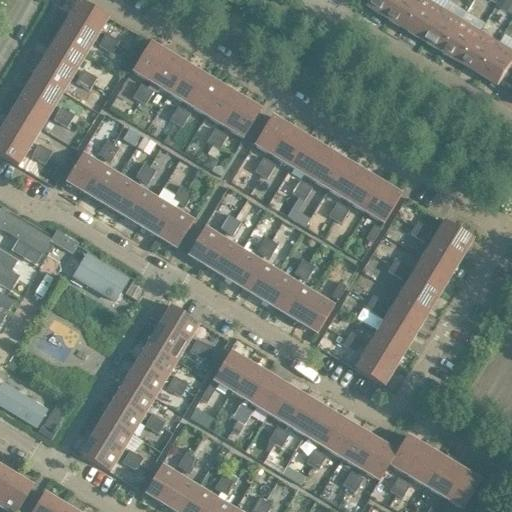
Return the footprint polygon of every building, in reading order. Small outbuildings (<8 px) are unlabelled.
[(372,0),(368,7),(388,19),(398,0),(372,0)] [(406,30),(424,0),(398,0),(388,19),(406,30)] [(424,41),(448,2),(444,0),(424,0),(406,30),(424,41)] [(511,4),(511,0),(499,0),(498,2),(497,5),(507,12),(511,4)] [(108,18),(82,2),(71,21),(97,37),(108,18)] [(443,52),(467,13),(448,2),(424,41),(443,52)] [(461,64),(481,32),(485,24),(467,13),(443,52),(461,64)] [(60,39),(86,55),(97,37),(71,21),(60,39)] [(480,75),(499,43),(481,32),(461,64),(480,75)] [(121,43),(107,35),(104,41),(117,49),(121,43)] [(48,58),(75,74),(86,55),(60,39),(48,58)] [(100,47),(114,55),(117,49),(104,41),(100,47)] [(149,43),(132,72),(151,83),(168,54),(149,43)] [(511,68),(511,67),(511,64),(511,50),(499,43),(480,75),(493,83),(490,87),(502,94),(508,84),(510,81),(511,80),(511,68)] [(169,94),(187,65),(168,54),(151,83),(169,94)] [(37,76),(63,92),(75,74),(48,58),(37,76)] [(188,105),(205,76),(187,65),(169,94),(188,105)] [(99,80),(85,72),(81,78),(95,86),(99,80)] [(63,92),(37,76),(26,95),(52,111),(63,92)] [(205,76),(188,105),(206,117),(224,88),(205,76)] [(78,84),(91,92),(95,86),(81,78),(78,84)] [(141,86),(132,100),(138,104),(147,90),(141,86)] [(224,88),(206,117),(225,128),(242,99),(224,88)] [(145,107),(153,94),(147,90),(138,104),(145,107)] [(52,111),(26,95),(14,113),(41,129),(52,111)] [(231,132),(244,139),(261,110),(242,99),(225,128),(221,135),(212,148),(219,152),(231,132)] [(76,117),(63,109),(59,115),(73,123),(76,117)] [(178,109),(169,122),(175,126),(184,112),(178,109)] [(182,130),(190,116),(184,112),(175,126),(182,130)] [(41,129),(14,113),(3,131),(30,148),(41,129)] [(55,121),(69,129),(73,123),(59,115),(55,121)] [(271,116),(254,145),(273,157),(290,128),(271,116)] [(129,128),(122,140),(134,148),(141,136),(134,131),(129,128)] [(291,168),(309,139),(290,128),(273,157),(291,168)] [(0,136),(0,155),(18,166),(30,148),(3,131),(0,136)] [(215,131),(206,145),(212,148),(221,135),(215,131)] [(139,144),(139,145),(151,152),(155,144),(144,137),(139,144)] [(310,179),(327,150),(309,139),(291,168),(310,179)] [(108,140),(100,154),(106,157),(114,144),(108,140)] [(112,161),(120,148),(114,144),(106,157),(112,161)] [(54,154),(40,146),(37,152),(50,160),(54,154)] [(327,150),(310,179),(328,190),(346,161),(327,150)] [(33,158),(47,166),(50,160),(37,152),(33,158)] [(83,153),(65,182),(84,193),(102,164),(83,153)] [(208,154),(202,165),(212,171),(219,160),(208,154)] [(263,160),(254,174),(260,177),(269,163),(263,160)] [(346,161),(328,190),(347,201),(364,173),(346,161)] [(145,162),(137,176),(143,180),(151,166),(145,162)] [(267,181),(275,167),(269,163),(260,177),(267,181)] [(103,204),(120,175),(102,164),(84,193),(103,204)] [(149,184),(157,170),(151,166),(143,180),(149,184)] [(364,173),(347,201),(365,213),(383,184),(364,173)] [(121,216),(139,187),(120,175),(103,204),(121,216)] [(300,182),(291,196),(297,200),(306,186),(300,182)] [(384,224),(402,195),(383,184),(365,213),(384,224)] [(182,185),(174,198),(180,202),(188,188),(182,185)] [(304,203),(312,190),(306,186),(297,200),(304,203)] [(139,187),(121,216),(140,227),(157,198),(139,187)] [(186,206),(194,192),(188,188),(180,202),(186,206)] [(157,198),(140,227),(158,238),(175,209),(157,198)] [(337,205),(328,218),(334,222),(343,208),(337,205)] [(341,226),(349,212),(343,208),(334,222),(341,226)] [(177,249),(195,220),(175,209),(158,238),(177,249)] [(230,214),(222,228),(228,231),(236,217),(230,214)] [(0,217),(0,249),(36,271),(50,248),(0,217)] [(234,235),(242,221),(236,217),(228,231),(234,235)] [(430,230),(416,221),(412,227),(426,236),(430,230)] [(473,239),(444,221),(433,240),(462,257),(473,239)] [(205,227),(187,255),(206,267),(223,238),(205,227)] [(372,245),(380,231),(373,227),(365,241),(372,245)] [(409,234),(422,242),(426,236),(412,227),(409,234)] [(78,243),(57,231),(50,241),(72,254),(78,243)] [(267,236),(259,250),(265,254),(273,240),(267,236)] [(224,278),(242,249),(223,238),(206,267),(224,278)] [(271,257),(279,244),(273,240),(265,254),(271,257)] [(422,258),(451,276),(462,257),(433,240),(422,258)] [(243,289),(260,260),(242,249),(224,278),(243,289)] [(87,256),(69,284),(112,311),(129,282),(87,256)] [(407,267),(394,258),(390,264),(404,273),(407,267)] [(410,277),(439,294),(451,276),(422,258),(410,277)] [(0,259),(0,289),(18,300),(31,278),(0,259)] [(304,259),(296,272),(302,276),(310,262),(304,259)] [(261,300),(279,272),(260,260),(243,289),(261,300)] [(308,280),(316,266),(310,262),(302,276),(308,280)] [(386,271),(400,279),(404,273),(390,264),(386,271)] [(279,272),(261,300),(280,312),(297,283),(279,272)] [(399,295),(428,313),(439,294),(410,277),(399,295)] [(339,299),(347,285),(341,281),(332,295),(339,299)] [(132,283),(125,295),(138,302),(145,291),(132,283)] [(297,283),(280,312),(298,323),(316,294),(297,283)] [(0,289),(0,329),(0,330),(18,300),(0,289)] [(317,334),(335,305),(316,294),(298,323),(317,334)] [(385,303),(371,295),(368,301),(381,310),(385,303)] [(428,313),(399,295),(388,314),(417,331),(428,313)] [(364,308),(378,316),(381,310),(368,301),(364,308)] [(199,324),(170,306),(159,325),(188,343),(199,324)] [(417,331),(388,314),(377,332),(406,350),(417,331)] [(148,344),(177,361),(188,343),(159,325),(148,344)] [(406,350),(377,332),(368,327),(362,338),(370,343),(366,351),(395,368),(406,350)] [(363,340),(349,332),(345,338),(359,347),(363,340)] [(341,345),(355,353),(359,347),(345,338),(341,345)] [(213,348),(199,340),(195,347),(209,355),(213,348)] [(137,362),(166,380),(177,361),(148,344),(137,362)] [(192,352),(205,360),(209,355),(195,347),(192,352)] [(354,370),(383,387),(395,368),(366,351),(354,370)] [(230,352),(212,381),(231,392),(249,363),(230,352)] [(126,381),(155,398),(166,380),(137,362),(126,381)] [(250,403),(267,374),(249,363),(231,392),(250,403)] [(268,414),(286,385),(267,374),(250,403),(268,414)] [(190,386),(176,378),(173,384),(186,392),(190,386)] [(155,398),(126,381),(114,399),(143,417),(155,398)] [(169,390),(182,398),(186,392),(173,384),(169,390)] [(287,425),(304,396),(286,385),(268,414),(287,425)] [(6,386),(0,395),(0,407),(40,433),(44,426),(52,414),(6,386)] [(207,405),(215,391),(208,388),(200,401),(207,405)] [(304,396),(287,425),(305,436),(323,407),(304,396)] [(143,417),(114,399),(103,418),(132,435),(143,417)] [(55,432),(69,410),(58,404),(52,414),(44,426),(55,432)] [(239,406),(231,420),(237,424),(245,410),(239,406)] [(323,407),(305,436),(324,448),(341,419),(323,407)] [(243,427),(252,414),(245,410),(237,424),(243,427)] [(168,423),(154,415),(150,421),(164,429),(168,423)] [(132,435),(103,418),(92,436),(121,454),(132,435)] [(341,419),(324,448),(342,459),(360,430),(341,419)] [(146,427),(160,435),(164,429),(150,421),(146,427)] [(238,437),(243,427),(237,424),(236,423),(230,432),(238,437)] [(44,426),(40,433),(51,439),(55,432),(44,426)] [(276,428),(268,442),(274,446),(282,432),(276,428)] [(360,430),(342,459),(361,470),(378,441),(360,430)] [(280,450),(289,436),(282,432),(274,446),(280,450)] [(81,455),(84,457),(110,473),(121,454),(92,436),(81,455)] [(406,436),(397,452),(389,465),(407,476),(425,447),(406,436)] [(379,481),(389,465),(397,452),(378,441),(361,470),(379,481)] [(426,488),(444,458),(425,447),(407,476),(426,488)] [(313,451),(305,464),(311,468),(319,454),(313,451)] [(145,460),(132,452),(128,458),(142,466),(145,460)] [(187,452),(178,465),(185,469),(193,455),(187,452)] [(317,472),(325,458),(319,454),(311,468),(317,472)] [(191,473),(199,459),(193,455),(185,469),(191,473)] [(124,464),(138,472),(142,466),(128,458),(124,464)] [(266,458),(264,463),(282,474),(285,470),(266,458)] [(444,458),(426,488),(444,499),(462,470),(444,458)] [(161,465),(144,494),(163,505),(180,476),(161,465)] [(0,466),(0,499),(14,475),(0,466)] [(463,510),(481,481),(462,470),(444,499),(463,510)] [(299,473),(294,481),(301,485),(306,477),(299,473)] [(350,473),(342,487),(348,490),(356,477),(350,473)] [(224,474),(215,488),(222,491),(230,478),(224,474)] [(0,506),(9,511),(18,511),(33,487),(14,475),(0,499),(0,506)] [(174,511),(183,511),(199,487),(180,476),(163,505),(174,511)] [(354,494),(362,480),(356,477),(348,490),(354,494)] [(228,495),(236,482),(230,478),(222,491),(228,495)] [(397,479),(389,493),(395,497),(403,483),(397,479)] [(401,500),(409,487),(403,483),(395,497),(401,500)] [(209,511),(217,498),(199,487),(183,511),(209,511)] [(44,493),(32,511),(57,511),(63,504),(44,493)] [(261,496),(252,510),(255,511),(259,511),(267,500),(261,496)] [(234,511),(236,509),(217,498),(209,511),(234,511)] [(268,511),(273,504),(267,500),(259,511),(268,511)] [(434,502),(427,511),(436,511),(440,506),(434,502)]
